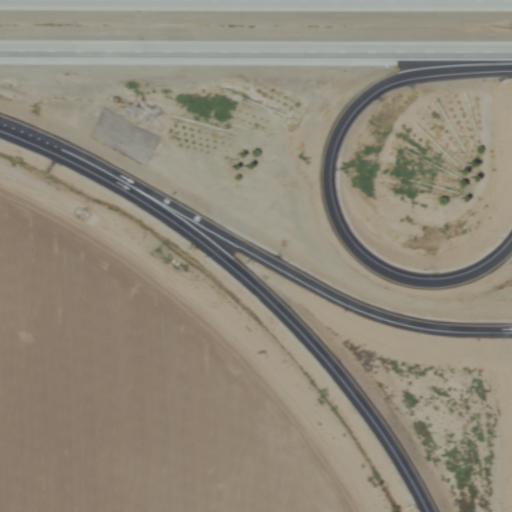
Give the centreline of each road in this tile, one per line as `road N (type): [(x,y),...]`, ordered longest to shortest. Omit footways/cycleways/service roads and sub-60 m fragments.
road 1 (motorway): [(59,149),(199,241),(275,307),(372,421),(423,511)]
road 2 (motorway): [(0,49),(511,51)]
road 3 (motorway): [(511,242),(488,265),(446,282),(382,275),(334,227),(323,170),(342,116),(383,84),(511,67)]
road 4 (motorway): [(59,149),(345,306),(442,331),(511,331)]
